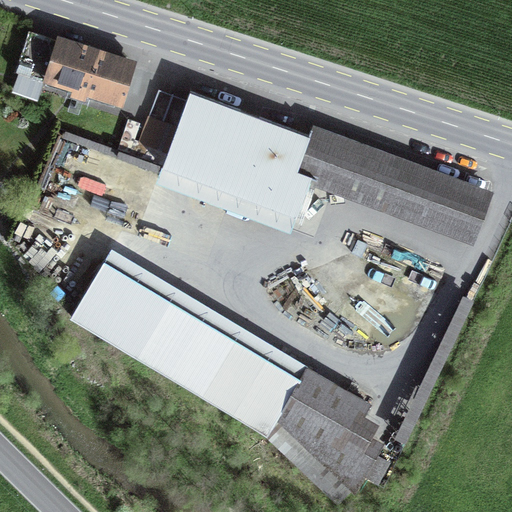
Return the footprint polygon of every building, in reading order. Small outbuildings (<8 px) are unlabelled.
[(87,87),(120,98),(131,63),(29,30),(14,74),(18,75),(13,91),(40,100),(48,75),(74,83),(71,92),(84,96),(87,87)] [(186,99),(158,88),(147,117),(176,127),(186,99)] [(310,173),(475,233),(488,197),(190,88),(186,99),(176,127),(162,165),(295,214),(310,173)] [(299,378),(169,301),(137,355),(267,432),(299,378)] [(304,369),(299,378),(267,432),(337,499),(349,486),(353,490),(371,457),(356,448),(372,437),(362,415),(367,405),(304,369)]
